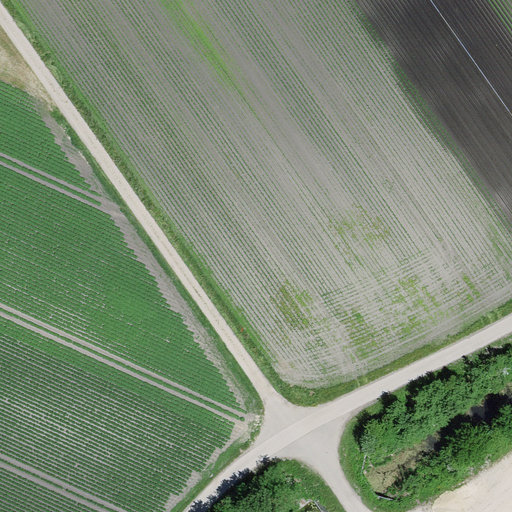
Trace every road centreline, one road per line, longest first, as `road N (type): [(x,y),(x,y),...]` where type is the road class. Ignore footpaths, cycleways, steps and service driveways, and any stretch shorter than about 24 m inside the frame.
road 1 (track): [(355,511),(0,17)]
road 2 (track): [(511,323),(293,434),(202,511)]
